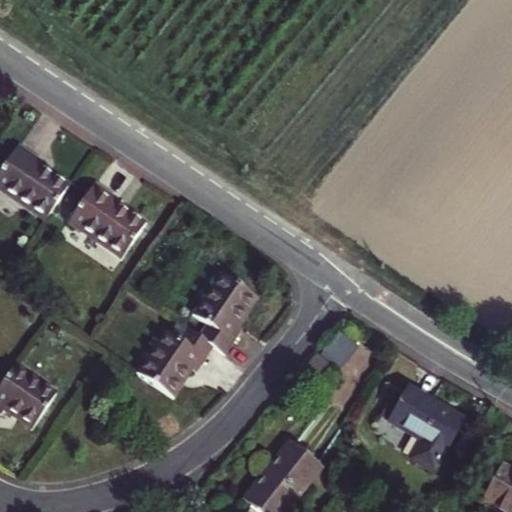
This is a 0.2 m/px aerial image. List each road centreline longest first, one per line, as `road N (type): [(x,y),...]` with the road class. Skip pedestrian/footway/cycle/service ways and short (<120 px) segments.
road 1 (residential): [(340,284),(244,404),(175,462),(76,501),(7,508)]
road 2 (residential): [(0,50),(340,284)]
road 3 (residential): [(340,284),(511,393)]
